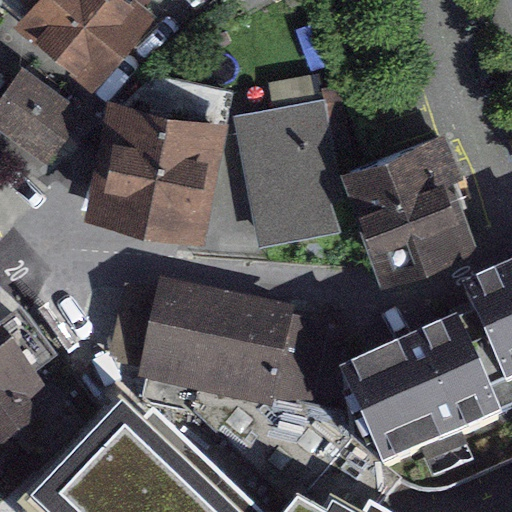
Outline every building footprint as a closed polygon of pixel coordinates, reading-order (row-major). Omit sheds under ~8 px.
[(27,19),(93,77),(147,16),(128,0),(33,0),(38,4),(27,19)] [(23,77),(0,108),(0,121),(44,155),(74,115),(23,77)] [(262,241),(332,228),(326,193),(336,192),(320,107),(239,122),(262,241)] [(215,131),(128,110),(103,211),(190,232),(215,131)] [(468,244),(432,146),(347,177),(383,275),(468,244)] [(479,320),(351,376),(394,476),(407,489),(425,494),(448,489),(511,461),(511,281),(470,300),(479,320)] [(317,328),(163,300),(147,384),(301,413),(317,328)] [(0,356),(0,450),(31,426),(23,415),(38,403),(0,356)] [(220,511),(123,418),(35,511),(34,511),(300,511),(299,511),(298,511),(220,511)]
